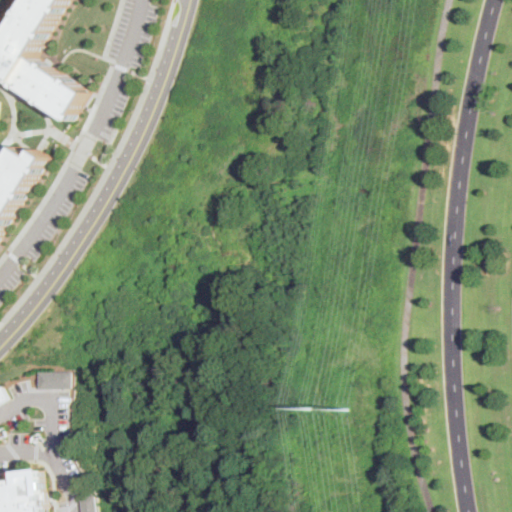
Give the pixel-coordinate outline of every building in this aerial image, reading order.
[(30,0),(11,31),(0,48),(0,70),(76,122),(86,105),(94,93),(39,55),(71,0),(30,0)] [(0,239),(53,156),(40,147),(35,154),(20,144),(0,176),(0,239)] [(41,388),(41,371),(77,370),(77,387),(41,388)] [(0,402),(0,386),(2,385),(9,397),(0,402)] [(0,511),(52,511),(47,467),(22,470),(23,479),(0,481),(0,511)] [(102,511),(86,511),(85,495),(101,494),(102,511)]
